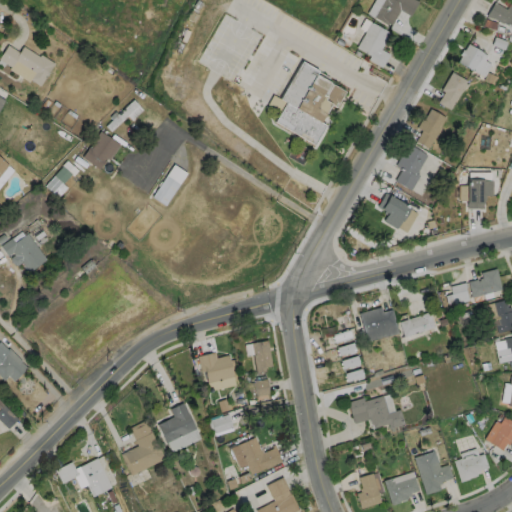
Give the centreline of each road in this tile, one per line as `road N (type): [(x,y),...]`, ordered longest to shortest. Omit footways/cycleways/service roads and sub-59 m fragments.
road 1 (residential): [(467,0),(297,295)]
road 2 (tertiary): [(0,485),(134,354),(185,322),(273,301)]
road 3 (tertiary): [(273,301),(511,237)]
road 4 (residential): [(339,511),(319,459),(297,343),(297,295)]
